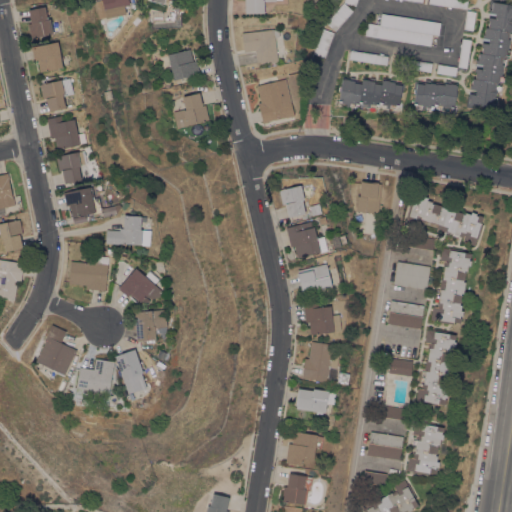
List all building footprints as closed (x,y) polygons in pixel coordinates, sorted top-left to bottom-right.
[(93,0),(95,16),(116,15),(115,9),(100,10),(99,0),(93,0)] [(101,0),(128,0),(130,4),(128,5),(129,7),(117,10),(118,14),(106,17),(101,0)] [(178,0),(182,1),(179,11),(172,9),(174,0),(178,0)] [(244,0),(275,0),(263,1),(264,12),(245,13),(244,0)] [(467,0),(465,9),(428,3),(428,0),(467,0)] [(468,105),(469,96),(468,96),(468,93),(474,94),(475,89),(468,88),(469,84),(471,84),(472,78),(474,78),(475,71),(474,71),(474,67),(481,69),(481,64),(475,63),(476,60),(477,60),(478,52),(481,53),(482,46),(480,46),(481,42),(487,43),(488,39),(482,37),(482,34),(484,34),(485,27),(487,28),(488,21),(487,20),(487,17),(494,18),(495,14),(488,12),(489,9),(490,9),(491,1),(511,5),(511,29),(510,31),(508,31),(508,33),(511,34),(510,39),(509,39),(507,49),(509,49),(508,55),(506,55),(506,58),(505,58),(504,65),(503,64),(501,76),(502,76),(501,81),(499,80),(497,89),(496,89),(494,96),(493,97),(496,97),(495,104),(494,103),(493,109),(468,105)] [(352,11),(335,31),(325,22),(343,2),(352,11)] [(44,6),(47,19),(50,19),(50,22),(60,20),(63,32),(30,39),(27,23),(30,23),(27,10),(44,6)] [(465,10),(475,11),(474,18),(472,30),(462,28),(465,10)] [(440,22),(438,35),(432,34),(430,46),(364,36),(366,22),(379,24),(381,13),(440,22)] [(273,28),(274,29),(278,29),(279,36),(274,37),(277,61),(257,64),(255,50),(244,51),(241,33),(272,29),(273,28)] [(325,58),(312,53),(322,28),(334,32),(325,58)] [(461,38),(470,39),(466,68),(457,66),(461,38)] [(62,67),(39,71),(37,60),(33,60),(31,46),(57,41),(62,67)] [(189,49),(192,61),(196,60),(199,74),(173,80),(167,54),(189,49)] [(349,59),(350,50),(388,56),(386,65),(349,59)] [(392,66),(394,57),(432,62),(430,72),(392,66)] [(454,76),(435,73),(437,63),(456,66),(454,76)] [(338,89),(339,83),(341,84),(342,75),(354,77),(354,80),(362,81),(362,77),(370,78),(370,77),(375,78),(374,80),(382,82),(382,77),(390,78),(395,79),(394,81),(404,83),(403,90),(401,89),(398,106),(396,105),(395,108),(385,107),(386,104),(379,103),(378,105),(375,104),(375,108),(366,106),(366,103),(359,102),(359,105),(355,104),(355,107),(349,106),(350,103),(338,101),(340,89),(338,89)] [(48,111),(45,98),(43,99),(39,85),(69,77),(73,93),(63,95),(65,107),(48,111)] [(414,80),(424,82),(424,78),(430,79),(430,82),(435,83),(434,83),(436,84),(436,81),(444,82),(444,79),(449,80),(449,82),(456,83),(456,84),(457,85),(452,108),(441,106),(440,109),(435,108),(436,105),(433,104),(432,107),(425,106),(424,108),(415,106),(416,104),(413,103),(415,92),(413,92),(414,86),(413,86),(414,80)] [(282,95),(288,94),(293,115),(268,121),(268,122),(262,123),(257,103),(260,102),(256,85),(279,80),(282,95)] [(173,111),(185,108),(182,96),(199,92),(202,105),(204,104),(208,119),(177,127),(173,111)] [(53,136),(50,137),(46,118),(61,114),(63,121),(74,118),(77,133),(83,132),(85,142),(79,143),(79,144),(56,149),(53,136)] [(55,155),(83,150),(86,163),(80,164),(81,166),(78,166),(81,180),(64,183),(62,170),(58,171),(55,155)] [(0,173),(7,172),(14,204),(3,207),(4,214),(0,214),(0,173)] [(357,195),(359,195),(360,180),(377,181),(377,183),(380,183),(378,213),(355,211),(355,210),(357,195)] [(303,199),(301,199),(304,212),(287,216),(284,203),(281,204),(278,189),(300,184),(303,199)] [(89,186),(89,187),(91,187),(93,198),(98,197),(101,213),(85,216),(85,214),(72,217),(69,204),(65,205),(63,192),(89,186)] [(477,239),(476,238),(474,245),(462,241),(464,235),(462,234),(461,237),(458,236),(458,234),(445,230),(445,232),(435,229),(436,227),(424,223),(423,224),(411,220),(413,217),(408,216),(415,195),(421,197),(422,195),(427,197),(426,199),(432,201),(431,203),(432,203),(432,202),(440,205),(440,206),(441,207),(442,205),(454,209),(454,210),(462,213),(464,214),(464,212),(470,214),(470,211),(475,213),(475,215),(476,215),(477,215),(482,216),(480,223),(482,224),(477,239)] [(318,202),(321,212),(311,215),(308,205),(318,202)] [(113,205),(115,213),(103,216),(101,208),(113,205)] [(119,228),(122,228),(123,214),(141,216),(146,216),(145,222),(140,221),(140,229),(142,229),(150,230),(149,245),(120,243),(119,243),(105,242),(106,229),(119,230),(119,228)] [(73,223),(71,217),(84,215),(85,220),(73,223)] [(2,238),(0,238),(0,222),(19,218),(22,233),(19,234),(22,247),(5,251),(2,238)] [(327,250),(319,252),(296,257),(293,245),(290,246),(285,227),(311,220),(315,237),(323,235),(327,250)] [(398,244),(400,233),(433,238),(432,249),(398,244)] [(346,241),(339,243),(337,236),(344,234),(346,241)] [(441,247),(461,250),(461,252),(470,253),(469,258),(468,258),(468,260),(470,260),(469,265),(466,264),(465,273),(464,272),(463,280),(462,280),(462,281),(464,281),(462,293),(460,293),(460,294),(461,294),(460,303),(458,303),(458,304),(460,304),(460,310),(462,310),(461,316),(459,316),(459,317),(460,317),(459,322),(452,321),(452,323),(436,321),(436,319),(430,319),(431,306),(438,306),(438,302),(440,289),(441,289),(442,279),(441,279),(443,265),(444,265),(445,260),(439,260),(441,247)] [(105,289),(85,288),(85,284),(68,283),(70,261),(87,262),(87,255),(108,256),(105,289)] [(0,258),(23,262),(20,281),(17,280),(14,299),(0,296),(0,258)] [(396,260),(429,266),(425,289),(393,283),(396,260)] [(326,263),(331,285),(316,288),(315,286),(300,290),(296,273),(298,272),(297,270),(326,263)] [(135,267),(144,275),(149,270),(158,278),(153,283),(155,285),(139,302),(130,294),(127,297),(117,288),(135,267)] [(340,330),(310,334),(308,321),(305,322),(302,302),(324,299),(325,306),(330,305),(331,314),(338,313),(340,330)] [(423,305),(419,328),(386,323),(390,299),(423,305)] [(164,309),(166,326),(154,327),(155,339),(136,340),(133,311),(164,309)] [(64,375),(35,360),(45,340),(44,340),(49,329),(48,329),(51,324),(65,331),(60,341),(76,350),(64,375)] [(414,402),(416,387),(422,388),(423,383),(422,383),(424,370),(425,370),(427,360),(426,360),(428,347),(429,347),(430,342),(424,341),(426,328),(449,332),(449,333),(455,334),(453,346),(451,345),(444,391),(447,392),(446,397),(444,397),(443,399),(445,399),(444,404),(437,403),(437,405),(414,402)] [(332,344),(330,360),(336,361),(333,382),(301,377),(304,357),(307,358),(310,343),(310,340),(332,343),(332,344)] [(134,348),(142,373),(139,374),(143,387),(127,393),(114,355),(134,348)] [(390,357),(412,360),(410,375),(388,372),(390,357)] [(79,366),(93,368),(95,358),(114,361),(113,366),(112,366),(107,398),(86,394),(86,392),(82,391),(83,388),(75,387),(79,366)] [(312,390),(312,388),(327,390),(327,391),(334,393),(333,404),(326,403),(324,412),(322,412),(321,415),(315,414),(315,411),(294,408),(297,388),(312,390)] [(72,391),(69,398),(64,396),(66,389),(72,391)] [(370,415),(371,402),(407,408),(405,420),(370,415)] [(413,458),(414,453),(413,453),(415,439),(416,439),(417,435),(411,434),(413,420),(435,423),(435,425),(442,427),(442,432),(440,431),(440,434),(443,434),(442,439),(439,439),(438,445),(436,444),(435,454),(434,455),(436,455),(435,461),(438,462),(437,467),(435,467),(434,468),(436,468),(435,474),(428,473),(428,475),(411,472),(411,471),(405,470),(407,456),(413,458)] [(287,443),(291,443),(293,431),(316,434),(316,435),(322,436),(320,448),(314,447),(312,460),(301,458),(300,465),(285,462),(287,443)] [(402,436),(399,459),(366,454),(369,431),(402,436)] [(385,473),(384,484),(361,480),(363,470),(385,473)] [(286,486),(288,473),(311,476),(309,490),(306,489),(304,504),(281,500),(283,486),(286,486)] [(415,497),(413,498),(417,505),(413,507),(412,507),(411,507),(412,510),(407,511),(406,510),(402,511),(400,511),(399,511),(364,511),(363,509),(363,508),(360,503),(366,499),(369,504),(379,499),(379,498),(390,492),(390,493),(396,490),(393,485),(403,480),(406,484),(408,483),(415,497)] [(205,511),(207,505),(209,506),(212,493),(229,497),(226,510),(229,511),(228,511),(205,511)]
